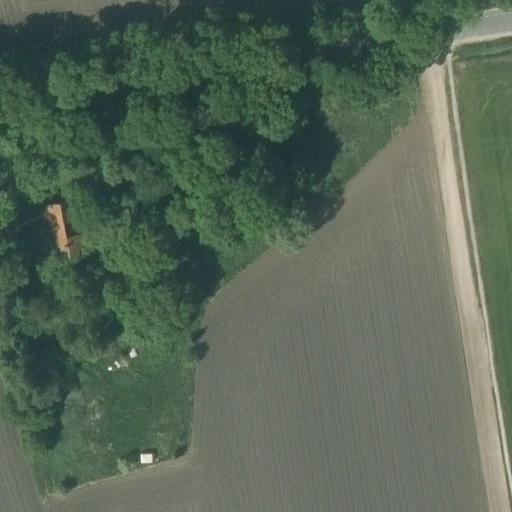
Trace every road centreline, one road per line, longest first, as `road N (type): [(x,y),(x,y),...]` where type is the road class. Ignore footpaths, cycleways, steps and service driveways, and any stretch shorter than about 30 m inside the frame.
road 1 (secondary): [(0,92),(511,16)]
road 2 (track): [(500,511),(429,28)]
